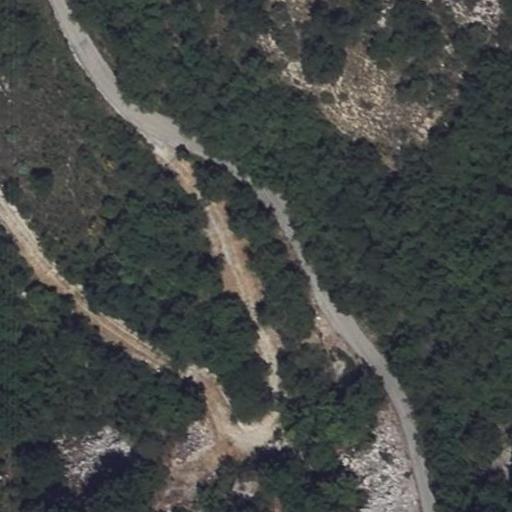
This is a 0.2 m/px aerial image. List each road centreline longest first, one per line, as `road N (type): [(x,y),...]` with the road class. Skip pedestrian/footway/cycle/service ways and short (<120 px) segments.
road 1 (track): [(158,119),(172,162),(217,209),(293,389),(291,432),(270,444),(247,437),(214,385),(118,328),(39,258),(0,206)]
road 2 (unclassified): [(439,511),(390,376),(342,316),(285,210),(233,160),(158,119),(82,32),(71,0)]
